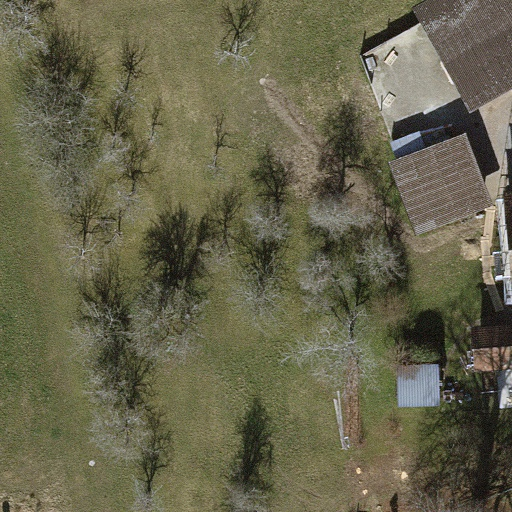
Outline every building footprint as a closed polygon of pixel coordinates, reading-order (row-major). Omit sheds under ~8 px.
[(511,0),(423,0),(395,16),(404,32),(345,65),(386,137),(445,105),(452,118),(511,84),(511,0)] [(383,168),(338,183),(352,225),(386,213),(394,236),(468,210),(445,146),(413,157),(408,144),(378,154),(383,168)] [(511,198),(480,202),(490,321),(511,318),(511,198)] [(511,334),(451,339),(454,380),(499,377),(501,410),(511,409),(511,334)] [(402,416),(421,415),(420,375),(401,375),(402,416)] [(349,415),(286,420),(288,440),(350,435),(349,415)]
